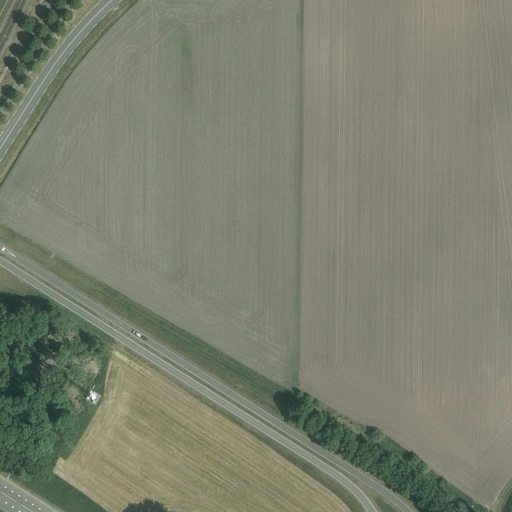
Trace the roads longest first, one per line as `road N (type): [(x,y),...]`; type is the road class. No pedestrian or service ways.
road 1 (primary): [(405,511),(0,246)]
road 2 (primary): [(0,261),(311,458),(371,511)]
road 3 (secondary): [(0,150),(67,46),(111,0)]
